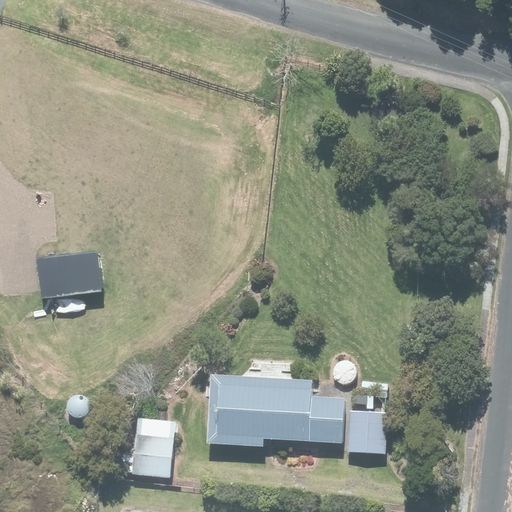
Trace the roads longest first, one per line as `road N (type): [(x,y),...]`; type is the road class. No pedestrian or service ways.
road 1 (residential): [(511,176),(476,511)]
road 2 (unclassified): [(264,0),(459,61),(511,69)]
